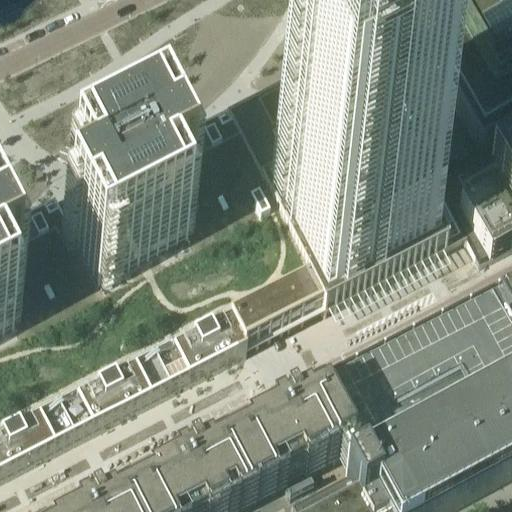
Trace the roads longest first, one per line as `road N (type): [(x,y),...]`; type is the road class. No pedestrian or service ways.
road 1 (residential): [(42,511),(511,270)]
road 2 (unknown): [(448,303),(479,372),(390,426)]
road 3 (residential): [(0,70),(148,0)]
